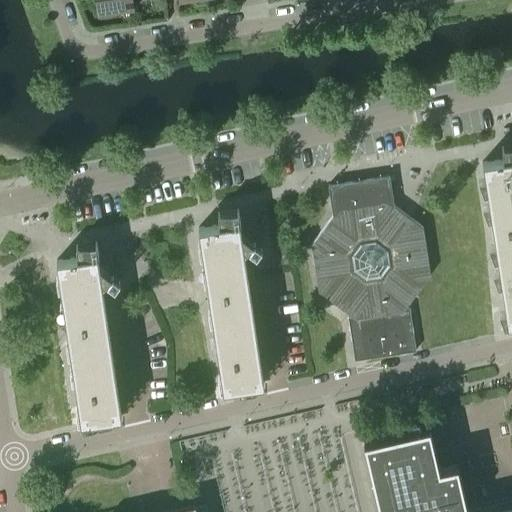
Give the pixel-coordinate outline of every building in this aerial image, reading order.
[(95,0),(97,12),(133,6),(132,0),(95,0)] [(484,176),(478,177),(483,190),(486,190),(488,202),(482,203),(487,216),(490,216),(494,242),(488,243),(493,257),(496,256),(498,268),(492,269),(497,282),(500,282),(504,309),(498,310),(503,323),(506,323),(507,324),(511,322),(511,144),(502,146),(501,146),(503,158),(481,162),(484,176)] [(406,305),(430,273),(423,227),(420,225),(394,205),(389,175),(328,184),(332,214),(311,243),(311,244),(318,290),(350,314),(347,317),(348,318),(354,359),(365,358),(414,350),(415,350),(409,309),(410,308),(406,305)] [(219,211),(217,212),(219,224),(198,227),(222,389),(247,385),(263,383),(243,249),(247,249),(255,255),(262,246),(253,239),(252,242),(240,233),(239,222),(240,222),(238,209),(236,209),(236,210),(219,212),(219,211)] [(97,255),(98,255),(96,241),(94,242),(77,245),(77,244),(75,244),(77,257),(56,260),(80,422),(101,419),(121,416),(101,282),(105,281),(114,288),(120,279),(111,272),(110,274),(98,266),(97,255)] [(196,511),(194,503),(153,511),(511,511),(511,506),(487,511),(458,511),(458,510),(466,508),(457,464),(439,469),(429,426),(363,441),(363,443),(365,442),(380,511),(196,511)]
